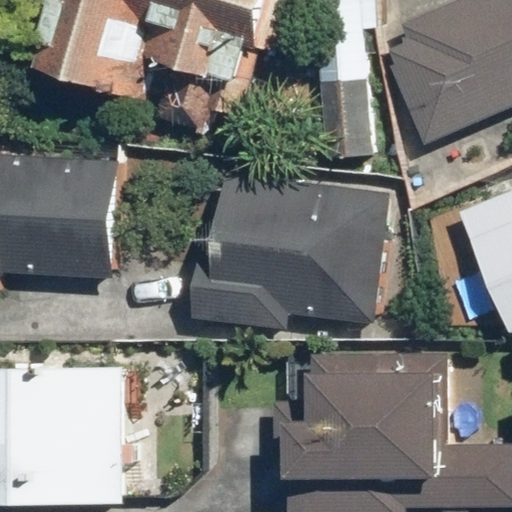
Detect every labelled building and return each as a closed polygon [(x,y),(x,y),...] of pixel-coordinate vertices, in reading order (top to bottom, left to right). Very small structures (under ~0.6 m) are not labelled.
[(281,0),(62,0),(44,65),(156,96),(166,58),(221,73),(233,31),(270,42),(281,0)] [(370,0),(320,0),(331,155),(381,152),(370,0)] [(511,0),(465,0),(410,23),(416,37),(393,47),(434,142),(511,108),(511,0)] [(126,273),(130,156),(0,151),(0,295),(8,296),(9,268),(126,273)] [(227,253),(209,251),(201,317),(298,328),(300,311),(386,320),(401,190),(237,171),(227,253)] [(511,219),(511,220),(511,219),(511,272),(501,277),(511,304),(511,219)] [(457,355),(319,353),(319,400),(282,400),(282,447),(297,447),(296,504),(511,506),(511,440),(456,440),(457,355)] [(135,364),(0,364),(0,501),(136,501),(135,364)]
